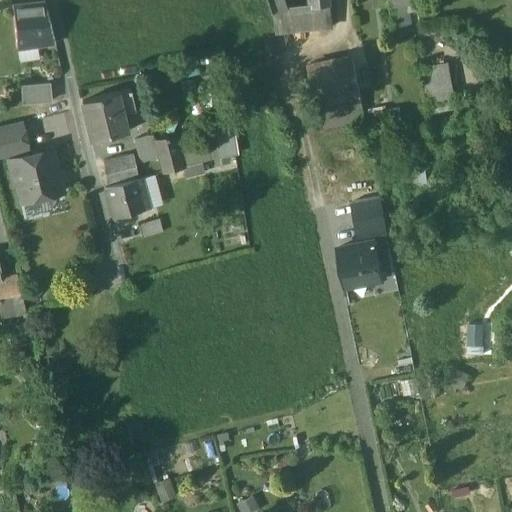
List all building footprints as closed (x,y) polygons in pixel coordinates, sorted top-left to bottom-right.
[(314,7),(286,11),(282,0),(269,0),(274,13),(276,36),(333,30),(330,5),(314,7)] [(404,2),(389,4),(394,31),(408,30),(404,2)] [(36,3),(12,5),(15,37),(28,36),(30,46),(53,43),(50,28),(41,29),(36,3)] [(352,57),(307,67),(319,128),(344,123),(365,119),(352,57)] [(447,63),(419,67),(423,91),(451,86),(447,63)] [(50,74),(18,76),(20,100),(51,98),(50,74)] [(451,86),(423,91),(426,104),(453,100),(451,86)] [(115,92),(81,101),(91,141),(126,132),(121,114),(134,111),(128,89),(116,92),(115,92)] [(232,118),(212,123),(220,158),(238,154),(232,118)] [(365,119),(344,123),(346,134),(367,130),(365,119)] [(20,122),(0,127),(0,154),(26,148),(20,122)] [(149,134),(133,138),(137,152),(153,148),(149,134)] [(175,137),(154,142),(156,147),(158,157),(161,171),(163,170),(164,171),(182,167),(175,137)] [(153,148),(137,152),(139,162),(158,157),(156,147),(153,148)] [(48,151),(27,156),(27,154),(8,158),(13,181),(16,180),(20,197),(36,193),(37,197),(61,192),(59,182),(62,177),(60,171),(55,168),(52,169),(48,151)] [(132,153),(102,161),(105,186),(135,178),(138,177),(132,153)] [(191,164),(182,167),(184,177),(194,174),(191,164)] [(105,186),(103,186),(112,217),(144,208),(141,199),(135,178),(105,186)] [(360,238),(387,233),(380,198),(354,203),(360,238)] [(157,218),(136,224),(140,238),(161,232),(157,218)] [(382,280),(375,241),(338,248),(345,287),(382,280)] [(1,279),(0,278),(0,314),(25,310),(17,275),(1,279)]
